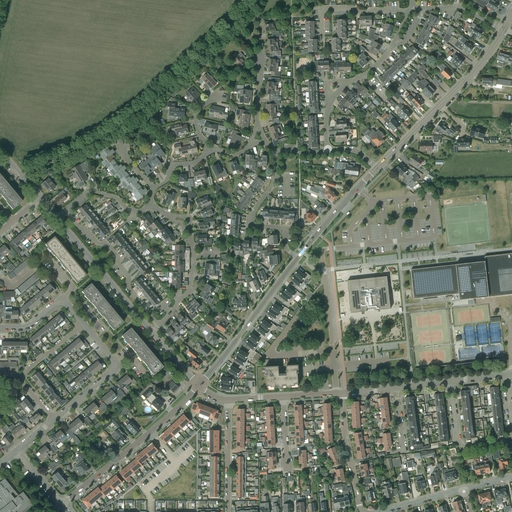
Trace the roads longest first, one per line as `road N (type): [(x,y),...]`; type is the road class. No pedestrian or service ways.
road 1 (tertiary): [(376,169),(477,67),(502,30)]
road 2 (tertiary): [(61,504),(198,384)]
road 3 (tertiary): [(198,384),(298,257)]
road 4 (residential): [(160,324),(127,289),(115,253),(64,210)]
road 5 (tertiary): [(152,332),(56,217)]
road 6 (residential): [(298,257),(281,229),(250,221),(271,185),(275,149)]
road 7 (residential): [(53,420),(21,375),(82,323)]
road 8 (residential): [(53,420),(114,365),(82,323)]
road 9 (residential): [(362,511),(341,393)]
road 10 (residential): [(450,381),(463,449),(511,437)]
